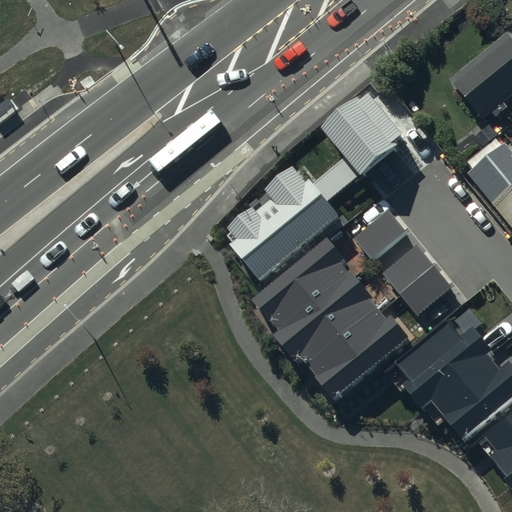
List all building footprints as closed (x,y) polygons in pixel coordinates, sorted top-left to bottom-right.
[(511,33),(451,83),(484,124),(493,116),(498,122),(510,112),(506,107),(511,101),(511,33)] [(228,245),(262,286),(342,220),(330,205),(408,140),(368,93),(324,129),(347,157),(310,188),(293,167),(264,190),(273,200),(256,213),(252,208),(227,229),(235,239),(228,245)] [(474,174),(469,178),(511,231),(511,154),(506,146),(502,149),(497,143),(468,166),(474,174)] [(387,210),(353,238),(372,261),(406,233),(387,210)] [(327,239),(253,299),(279,331),(275,334),(298,363),(302,360),(334,399),(409,338),(327,239)] [(416,246),(383,273),(418,317),(452,289),(416,246)] [(447,322),(397,362),(410,378),(403,384),(438,427),(447,420),(464,440),(511,401),(511,369),(507,363),(499,369),(487,354),(492,350),(474,328),(461,338),(447,322)] [(511,413),(485,436),(497,451),(487,459),(511,488),(511,413)] [(395,508),(383,511),(441,511),(436,498),(430,501),(427,493),(414,499),(412,494),(392,501),(395,508)]
